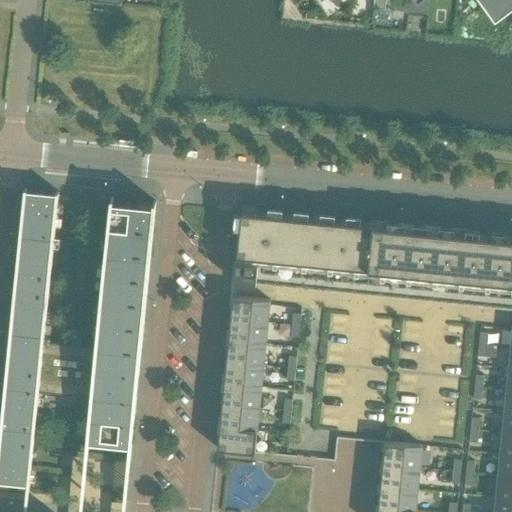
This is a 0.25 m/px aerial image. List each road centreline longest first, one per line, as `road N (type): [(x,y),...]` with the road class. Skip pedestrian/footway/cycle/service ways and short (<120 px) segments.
road 1 (residential): [(176,170),(144,511)]
road 2 (residential): [(191,511),(222,175)]
road 3 (residential): [(222,175),(511,205)]
road 4 (residential): [(12,154),(176,170)]
road 5 (residential): [(12,154),(27,0)]
